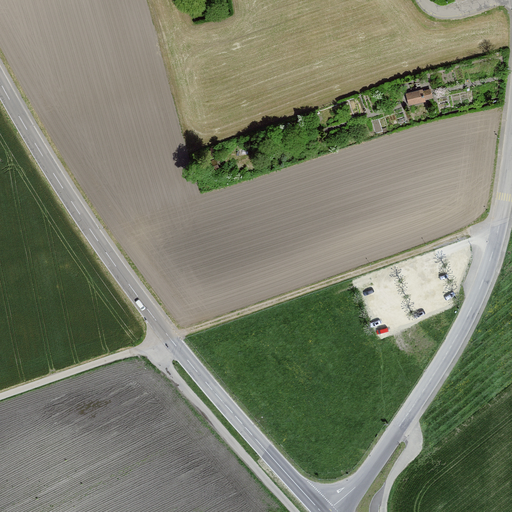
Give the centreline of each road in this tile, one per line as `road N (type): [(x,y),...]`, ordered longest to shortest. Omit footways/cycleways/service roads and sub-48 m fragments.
road 1 (secondary): [(0,78),(35,144),(156,321),(322,511)]
road 2 (track): [(0,397),(486,226)]
road 3 (unclassified): [(326,511),(366,474),(464,325),(498,239),(511,156)]
